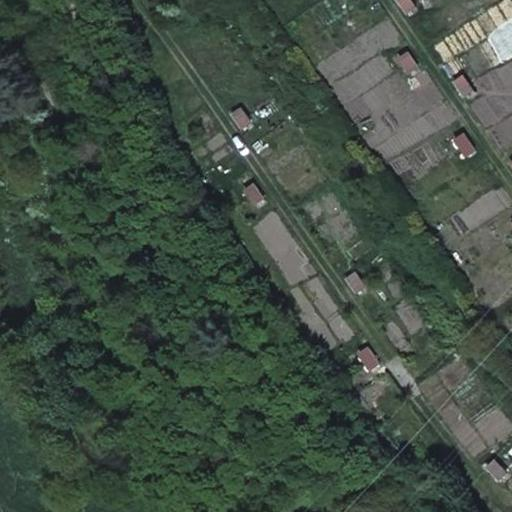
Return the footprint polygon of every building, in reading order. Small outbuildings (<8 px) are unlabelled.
[(406,0),(402,4),(412,18),(420,11),(411,0),(406,0)] [(423,71),(413,57),(405,63),(415,77),(423,71)] [(460,86),(470,101),(478,95),(468,81),(460,86)] [(256,119),(246,105),(238,110),(248,125),(256,119)] [(472,138),(464,143),(474,158),(482,152),(472,138)] [(243,191),(253,206),(261,200),(251,186),(243,191)] [(363,286),(352,272),(344,279),(354,293),(363,286)] [(357,353),(368,367),(375,361),(366,347),(357,353)] [(483,468),(493,482),(502,477),(491,462),(483,468)]
